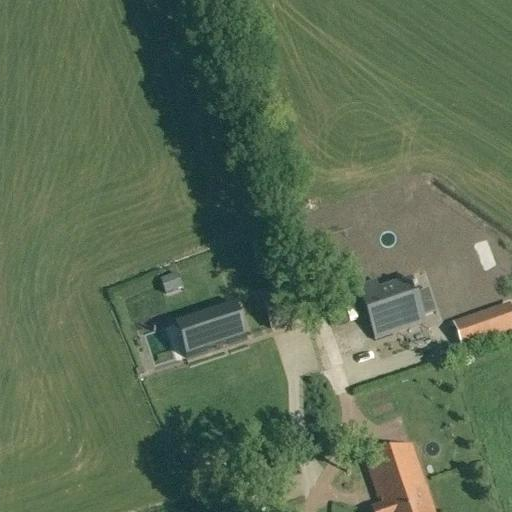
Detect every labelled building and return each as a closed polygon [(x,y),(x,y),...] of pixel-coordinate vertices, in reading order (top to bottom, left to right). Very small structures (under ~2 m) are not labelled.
[(161,281),(165,294),(183,289),(178,276),(161,281)] [(356,288),(374,341),(425,324),(411,280),(378,291),(375,282),(356,288)] [(259,296),(269,327),(280,324),(274,304),(295,298),(291,286),(259,296)] [(245,336),(235,305),(185,322),(196,353),(245,336)] [(511,328),(505,309),(452,328),(460,350),(511,331),(511,328)] [(371,509),(371,511),(432,511),(411,447),(365,462),(380,506),(371,509)]
